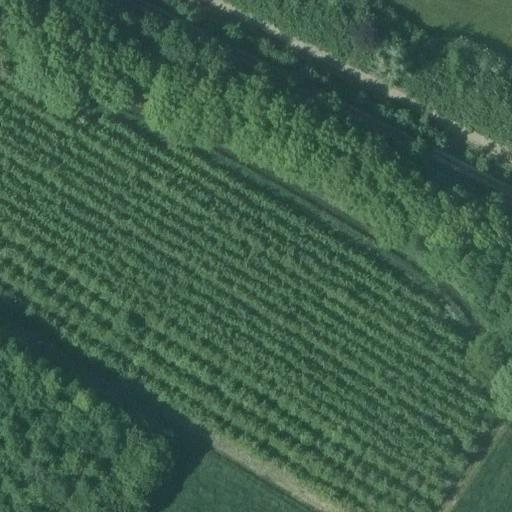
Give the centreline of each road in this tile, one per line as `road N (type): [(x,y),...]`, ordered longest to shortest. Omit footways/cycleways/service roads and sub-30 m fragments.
road 1 (track): [(511,237),(461,235),(389,209),(309,144),(39,52),(0,26)]
road 2 (track): [(511,152),(213,0)]
